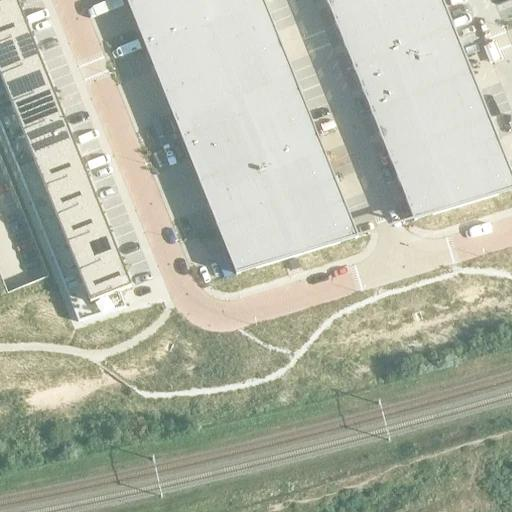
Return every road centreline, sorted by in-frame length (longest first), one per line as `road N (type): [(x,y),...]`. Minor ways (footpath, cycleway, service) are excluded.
road 1 (unclassified): [(63,0),(171,277),(189,300),(247,309),(401,263)]
road 2 (unclassified): [(296,0),(401,263)]
road 3 (unknown): [(259,511),(511,430)]
